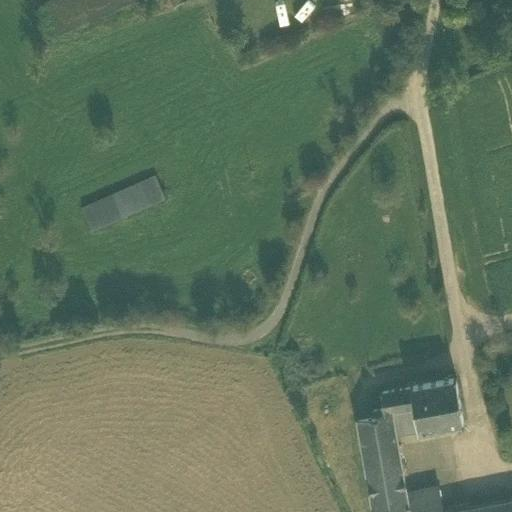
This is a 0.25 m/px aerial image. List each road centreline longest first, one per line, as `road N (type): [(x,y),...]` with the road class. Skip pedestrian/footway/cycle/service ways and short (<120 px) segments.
road 1 (track): [(412,90),(339,168),(278,346),(258,353),(130,335),(0,349)]
road 2 (unclassified): [(462,335),(412,90),(437,0)]
